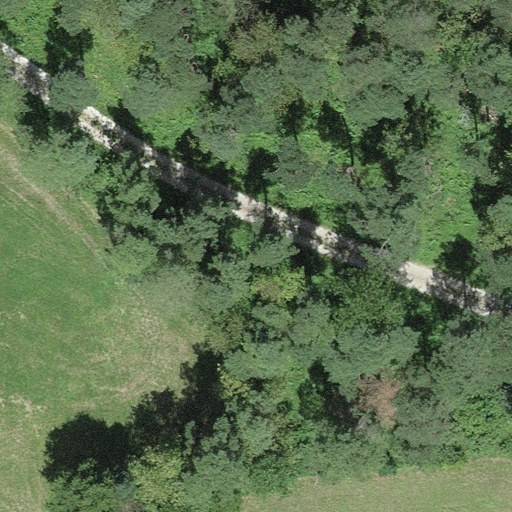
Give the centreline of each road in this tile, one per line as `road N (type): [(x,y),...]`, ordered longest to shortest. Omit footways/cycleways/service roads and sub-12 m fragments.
road 1 (track): [(511,322),(260,222),(66,103),(0,51)]
road 2 (track): [(354,447),(29,222),(0,168)]
